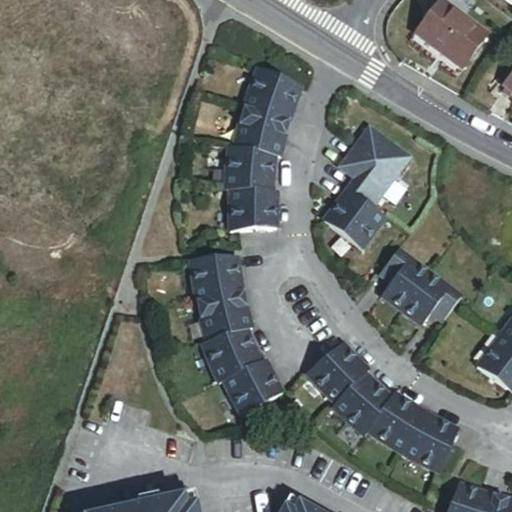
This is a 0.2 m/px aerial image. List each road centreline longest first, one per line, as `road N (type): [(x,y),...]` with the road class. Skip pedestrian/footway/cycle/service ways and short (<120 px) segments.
road 1 (residential): [(335,55),(296,186),(302,250),(359,336),(411,380),(468,411),(511,422)]
road 2 (residential): [(335,55),(511,155)]
